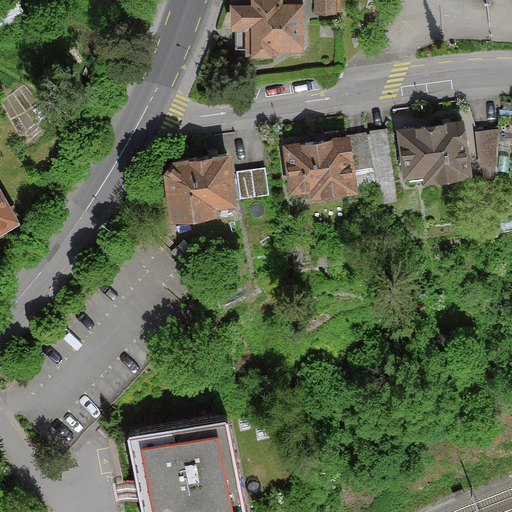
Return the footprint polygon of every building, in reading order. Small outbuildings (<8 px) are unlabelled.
[(245,0),(245,7),(227,6),(226,35),(234,35),(234,58),(269,59),(270,51),(297,52),(299,6),(279,5),(279,0),(245,0)] [(463,120),(394,129),(402,186),(470,177),(463,120)] [(500,121),(477,122),(479,154),(501,153),(500,121)] [(371,155),(392,144),(381,122),(353,136),(357,142),(364,139),(371,155)] [(346,137),(277,149),(287,204),(356,192),(346,137)] [(225,156),(162,167),(172,223),(235,212),(225,156)] [(268,162),(239,164),(240,193),(270,191),(268,162)] [(0,182),(0,232),(21,221),(0,182)] [(235,511),(225,424),(129,436),(138,511),(235,511)]
